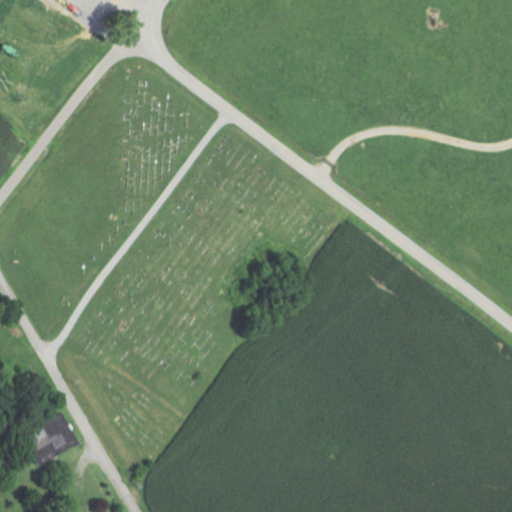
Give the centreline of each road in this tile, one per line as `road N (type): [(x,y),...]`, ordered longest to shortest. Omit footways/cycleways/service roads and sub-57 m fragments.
road 1 (tertiary): [(511,326),(134,35)]
road 2 (residential): [(46,359),(229,114)]
road 3 (residential): [(133,511),(0,280)]
road 4 (residential): [(317,179),(398,116),(511,85)]
road 5 (residential): [(0,200),(134,35)]
